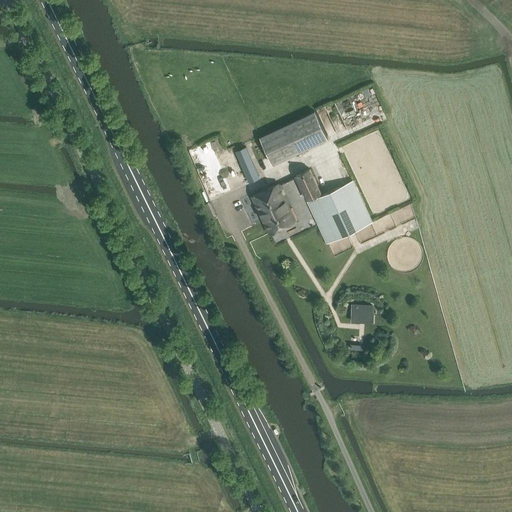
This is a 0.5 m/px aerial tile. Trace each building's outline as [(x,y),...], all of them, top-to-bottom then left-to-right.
[(315,111),(260,137),(273,164),(328,139),(315,111)] [(236,151),(249,181),(259,177),(246,147),(236,151)] [(322,192),(310,168),(296,175),(307,198),(322,192)] [(353,180),(307,201),(327,243),(373,221),(353,180)] [(278,184),(252,196),(270,233),(295,222),(278,184)] [(374,323),(374,304),(352,303),(351,322),(374,323)]
